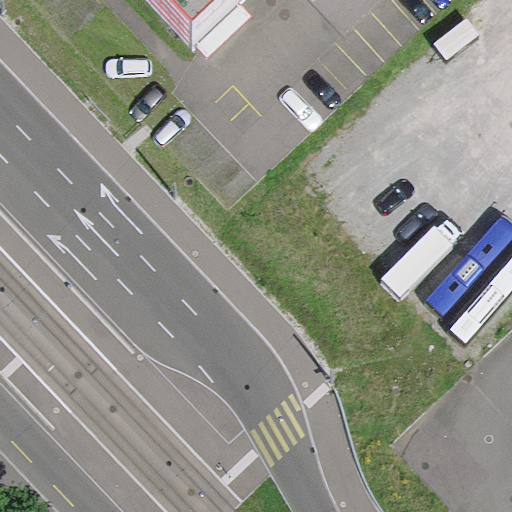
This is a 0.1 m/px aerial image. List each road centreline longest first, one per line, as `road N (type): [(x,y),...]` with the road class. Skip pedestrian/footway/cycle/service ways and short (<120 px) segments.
road 1 (primary): [(317,511),(276,409),(245,364),(0,111)]
road 2 (primary): [(0,415),(91,511)]
